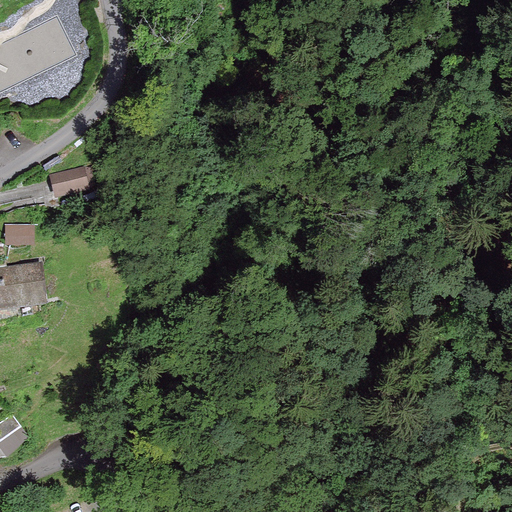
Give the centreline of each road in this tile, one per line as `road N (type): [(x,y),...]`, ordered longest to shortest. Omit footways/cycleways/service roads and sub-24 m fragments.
road 1 (residential): [(0,179),(102,101),(116,61),(108,0)]
road 2 (residential): [(120,511),(127,483),(88,455),(62,454),(0,478)]
